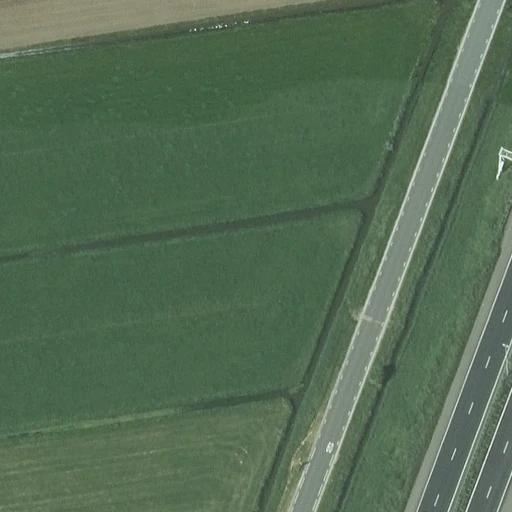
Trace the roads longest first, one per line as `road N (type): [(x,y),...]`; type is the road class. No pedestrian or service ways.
road 1 (tertiary): [(488,0),(298,511)]
road 2 (motorway): [(511,297),(431,511)]
